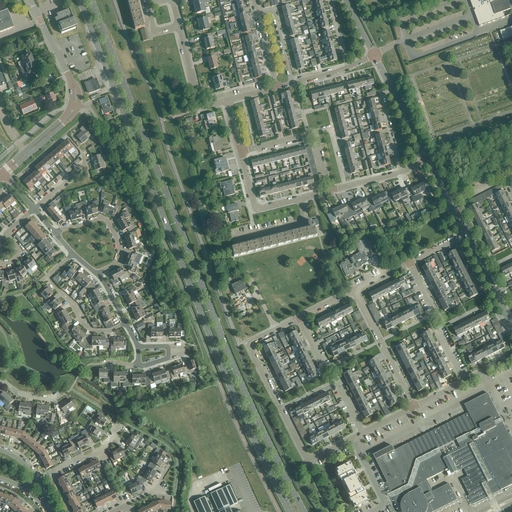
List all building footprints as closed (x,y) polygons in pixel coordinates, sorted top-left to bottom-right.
[(127,0),(135,29),(139,28),(145,27),(137,0),(127,0)] [(499,19),(511,14),(511,12),(508,0),(507,0),(470,0),(473,9),(474,8),(475,10),(474,11),(476,13),(479,21),(480,26),(485,24),(485,23),(487,23),(487,24),(498,20),(497,19),(499,18),(499,19)] [(201,12),(206,11),(203,1),(193,3),(195,10),(196,10),(197,14),(201,13),(201,12)] [(234,4),(236,10),(244,8),(242,2),(236,3),(234,4)] [(59,26),(58,26),(61,34),(77,28),(77,29),(69,8),(70,10),(58,15),(60,20),(58,21),(60,26),(59,26)] [(0,91),(0,87),(6,85),(2,73),(0,74),(0,33),(14,28),(8,10),(0,13),(0,91)] [(283,13),(285,19),(291,17),(290,15),(294,14),(293,10),(283,13)] [(315,21),(315,24),(326,21),(325,15),(318,17),(319,20),(315,21)] [(204,31),(209,29),(206,18),(198,20),(199,24),(198,24),(199,26),(199,27),(201,32),(203,31),(203,32),(204,31)] [(286,25),(287,31),(294,29),(293,26),(297,25),(296,22),(286,25)] [(248,26),(241,27),(242,31),(240,31),(241,34),(250,31),(248,26)] [(511,26),(502,29),(504,39),(511,36),(511,26)] [(294,29),(287,31),(289,37),(295,35),(295,32),(297,31),(297,29),(294,29)] [(321,39),(324,38),(330,36),(329,31),(322,32),(323,35),(320,36),(321,39)] [(210,49),(215,48),(212,36),(207,37),(208,38),(203,39),(203,43),(205,43),(206,50),(210,49)] [(290,40),(291,47),(300,44),(302,44),(301,40),(299,40),(298,38),(290,40)] [(244,44),(245,49),(254,47),(253,41),(246,43),(244,44)] [(77,55),(74,46),(66,49),(69,58),(77,55)] [(245,49),(246,55),(255,53),(254,47),(245,49)] [(325,54),(325,56),(335,54),(333,48),(327,50),(327,53),(325,54)] [(18,63),(20,68),(34,63),(31,54),(27,56),(26,52),(22,53),(23,57),(22,57),(23,61),(18,63)] [(251,61),(257,59),(255,53),(246,55),(248,61),(251,61)] [(335,54),(325,56),(320,58),(320,56),(316,57),(318,65),(322,64),(321,60),(329,58),(330,62),(336,60),(335,54)] [(294,58),(296,64),(302,62),(302,59),(304,59),(304,56),(294,58)] [(216,60),(217,60),(216,57),(208,59),(210,70),(218,68),(216,60)] [(302,62),(296,64),(297,70),(304,68),(303,65),(306,64),(305,62),(302,62)] [(34,63),(20,68),(23,76),(37,71),(34,63)] [(260,71),(254,72),(251,73),(252,79),(254,79),(255,83),(259,82),(258,78),(261,77),(260,71)] [(230,80),(223,82),(221,76),(213,78),(216,90),(227,87),(227,88),(231,87),(230,80)] [(372,77),(365,78),(368,89),(371,88),(370,84),(374,84),(372,77)] [(365,78),(359,80),(361,87),(364,86),(365,90),(368,89),(365,78)] [(85,83),(89,94),(99,90),(96,79),(85,83)] [(348,90),(354,88),(355,88),(353,81),(346,83),(348,90)] [(341,84),(335,86),(337,93),(338,96),(341,96),(340,92),(343,91),(341,84)] [(335,86),(329,88),(330,94),(337,93),(335,86)] [(329,88),(322,89),(325,99),(328,98),(327,95),(330,94),(329,88)] [(322,89),(316,91),(318,98),(318,100),(325,99),(322,89)] [(318,98),(316,91),(310,92),(312,102),(315,101),(315,99),(318,98)] [(280,94),(282,100),(291,98),(289,92),(280,94)] [(40,102),(43,101),(47,98),(49,103),(56,100),(55,100),(56,100),(55,97),(54,97),(52,94),(49,95),(49,94),(39,98),(40,102)] [(110,107),(107,97),(99,100),(103,111),(105,110),(106,114),(114,111),(112,107),(110,107)] [(362,108),(368,107),(375,105),(373,99),(363,101),(364,105),(361,105),(362,108)] [(20,106),(23,115),(37,109),(33,100),(20,106)] [(283,109),(284,112),(293,109),(292,103),(286,105),(286,108),(283,109)] [(251,108),(253,113),(260,112),(262,111),(260,105),(258,106),(251,108)] [(334,109),(336,115),(346,113),(345,109),(341,110),(340,107),(334,109)] [(285,118),(289,117),(295,115),(293,109),(284,112),(285,115),(285,118)] [(366,114),(368,120),(378,117),(376,111),(369,113),(366,114)] [(204,121),(206,130),(217,127),(216,122),(214,113),(211,114),(211,113),(200,115),(202,121),(204,121)] [(336,115),(337,121),(343,119),(343,116),(347,115),(346,113),(336,115)] [(286,121),(287,123),(296,121),(295,115),(289,117),(290,120),(286,121)] [(254,119),(256,125),(263,123),(262,120),(266,119),(265,117),(264,117),(254,119)] [(339,127),(340,133),(346,131),(346,128),(349,127),(348,124),(339,127)] [(76,137),(82,143),(91,135),(84,126),(80,129),(82,132),(76,137)] [(264,129),(258,131),(259,137),(266,135),(265,132),(269,131),(268,128),(264,129)] [(346,131),(340,133),(342,139),(348,137),(346,131)] [(374,142),(377,141),(384,140),(382,134),(375,136),(374,136),(374,138),(373,139),(374,142)] [(213,143),(215,151),(223,149),(220,136),(208,139),(210,144),(213,143)] [(374,149),(378,148),(385,146),(384,140),(377,141),(378,144),(374,145),(374,149)] [(67,141),(62,145),(68,152),(73,148),(67,141)] [(343,144),(345,150),(351,148),(350,146),(354,145),(353,142),(350,142),(343,144)] [(62,145),(58,149),(64,156),(68,152),(62,145)] [(304,148),(298,149),(300,155),(303,155),(304,159),(307,158),(307,156),(306,153),(305,150),(304,148)] [(58,149),(53,153),(59,160),(64,156),(58,149)] [(53,153),(48,157),(55,164),(59,160),(53,153)] [(346,156),(348,162),(354,160),(354,158),(356,157),(356,154),(353,154),(346,156)] [(92,158),(95,170),(105,167),(101,155),(92,158)] [(48,157),(44,161),(50,168),(55,164),(48,157)] [(220,169),(221,172),(229,170),(225,158),(214,161),(216,170),(220,169)] [(389,158),(382,159),(377,160),(379,167),(390,164),(389,158)] [(44,161),(39,165),(46,172),(50,168),(44,161)] [(35,169),(37,171),(41,176),(41,175),(46,172),(39,165),(35,169)] [(356,166),(349,168),(351,174),(357,172),(356,169),(360,168),(359,165),(356,166)] [(37,171),(32,175),(38,182),(43,178),(41,175),(41,176),(37,171)] [(32,175),(28,179),(34,186),(38,182),(32,175)] [(288,180),(288,183),(290,189),(296,188),(294,181),(292,182),(291,178),(287,179),(288,180)] [(34,186),(28,179),(23,183),(29,190),(34,186)] [(223,188),(225,196),(234,194),(231,181),(220,183),(221,188),(223,188)] [(426,182),(417,186),(421,194),(426,191),(427,193),(431,191),(430,189),(426,182)] [(411,187),(407,189),(411,196),(412,197),(414,203),(423,198),(421,194),(417,186),(412,189),(411,187)] [(404,188),(397,191),(401,199),(408,195),(409,197),(411,196),(407,189),(405,190),(404,188)] [(390,192),(387,194),(391,201),(394,200),(395,202),(401,199),(397,191),(391,194),(390,192)] [(495,194),(498,200),(506,196),(503,191),(500,192),(498,193),(495,194)] [(384,193),(377,196),(381,204),(388,200),(389,202),(391,201),(387,194),(385,195),(384,193)] [(9,195),(5,199),(11,205),(15,202),(9,195)] [(370,197),(367,199),(371,206),(373,210),(374,211),(382,207),(381,204),(377,196),(371,199),(370,197)] [(498,200),(501,205),(508,202),(506,196),(498,200)] [(364,198),(357,201),(362,211),(368,208),(370,212),(373,210),(371,206),(367,199),(365,200),(364,198)] [(5,199),(1,202),(4,207),(6,209),(11,205),(5,199)] [(93,205),(90,206),(93,215),(98,213),(97,208),(99,208),(97,199),(94,200),(95,202),(92,202),(93,205)] [(102,213),(108,215),(112,206),(109,205),(109,203),(104,201),(102,207),(104,208),(102,213)] [(351,203),(348,205),(351,211),(353,215),(353,216),(362,211),(357,201),(352,204),(351,203)] [(52,202),(46,208),(48,210),(47,210),(52,217),(57,213),(53,209),(56,206),(52,202)] [(501,205),(504,211),(511,207),(508,202),(501,205)] [(73,208),(74,211),(77,220),(82,218),(81,213),(83,212),(81,206),(81,203),(75,205),(76,207),(73,208)] [(236,211),(239,211),(237,203),(226,206),(228,213),(229,213),(231,222),(239,220),(236,211)] [(87,204),(81,206),(83,212),(86,212),(87,216),(93,215),(90,206),(87,207),(87,204)] [(345,204),(338,207),(343,218),(344,220),(351,217),(353,215),(351,211),(348,205),(345,206),(345,204)] [(469,208),(472,213),(479,210),(476,204),(474,205),(469,208)] [(112,206),(108,215),(114,218),(116,213),(119,214),(121,207),(116,205),(115,207),(112,206)] [(333,212),(330,213),(333,221),(336,220),(335,218),(338,217),(339,220),(343,218),(338,207),(332,210),(333,212)] [(70,209),(65,211),(67,217),(70,217),(71,221),(77,220),(74,211),(71,212),(70,209)] [(472,213),(475,219),(482,215),(479,210),(472,213)] [(117,220),(120,226),(126,222),(125,219),(128,217),(126,212),(120,215),(121,218),(117,220)] [(57,213),(52,217),(58,223),(59,223),(61,225),(66,221),(62,217),(61,218),(57,213)] [(475,219),(478,224),(485,221),(482,215),(475,219)] [(314,226),(319,225),(317,219),(308,221),(309,227),(232,247),(234,257),(317,236),(314,226)] [(25,227),(29,231),(35,226),(32,221),(25,227)] [(478,224),(480,230),(488,226),(485,221),(478,224)] [(126,222),(120,226),(123,231),(127,229),(129,231),(134,228),(131,223),(128,225),(126,222)] [(29,231),(32,236),(39,230),(35,226),(29,231)] [(480,230),(483,235),(490,232),(488,226),(480,230)] [(30,237),(34,241),(43,234),(39,230),(32,236),(30,237)] [(125,238),(127,244),(135,242),(134,238),(137,237),(136,232),(130,233),(130,236),(125,238)] [(483,235),(486,241),(493,237),(490,232),(483,235)] [(34,241),(37,246),(45,240),(46,238),(43,234),(34,241)] [(486,241),(489,247),(496,243),(493,237),(486,241)] [(37,246),(42,250),(49,244),(45,240),(37,246)] [(135,242),(127,244),(129,250),(134,248),(135,251),(141,249),(138,240),(135,242)] [(496,243),(489,247),(492,252),(499,249),(496,243)] [(42,250),(45,255),(53,249),(49,244),(42,250)] [(53,249),(45,255),(47,257),(45,259),(48,263),(53,259),(51,256),(56,253),(53,249)] [(448,254),(451,259),(458,256),(456,250),(448,254)] [(354,269),(368,263),(365,258),(365,259),(364,258),(366,257),(364,252),(360,254),(359,253),(352,256),(352,258),(349,259),(349,260),(348,260),(348,259),(344,260),(345,262),(344,262),(340,264),(340,265),(339,265),(341,269),(342,268),(343,269),(342,270),(346,276),(350,274),(350,275),(356,272),(354,269)] [(129,254),(126,259),(134,262),(135,259),(138,261),(141,255),(135,253),(134,256),(129,254)] [(451,259),(454,265),(461,261),(458,256),(451,259)] [(28,267),(25,270),(28,273),(30,275),(33,272),(37,268),(36,266),(30,259),(24,263),(28,267)] [(137,264),(134,262),(126,259),(124,265),(129,267),(128,270),(134,272),(137,264)] [(454,265),(456,270),(464,267),(461,261),(454,265)] [(422,267),(425,272),(432,268),(429,263),(422,267)] [(18,275),(15,276),(16,280),(17,283),(20,282),(23,281),(24,280),(22,277),(28,273),(25,270),(22,266),(16,270),(18,273),(17,274),(18,275)] [(456,270),(454,272),(455,273),(455,274),(458,273),(459,276),(467,272),(464,267),(456,270)] [(510,274),(506,267),(500,270),(504,277),(510,274)] [(68,277),(71,279),(77,273),(72,268),(69,272),(66,270),(61,276),(65,280),(68,277)] [(121,268),(116,271),(119,278),(122,282),(124,281),(123,280),(129,277),(126,271),(124,273),(121,268)] [(425,272),(427,278),(435,274),(432,268),(425,272)] [(3,278),(2,282),(2,285),(6,285),(6,282),(9,281),(9,282),(16,280),(15,276),(13,271),(6,273),(8,278),(7,278),(3,278)] [(119,278),(116,271),(110,274),(113,279),(110,280),(113,286),(118,283),(117,279),(119,278)] [(459,276),(462,281),(470,278),(467,272),(459,276)] [(76,281),(80,284),(86,278),(81,273),(79,275),(77,273),(71,279),(75,282),(76,281)] [(427,278),(430,283),(438,280),(438,279),(435,274),(427,278)] [(402,277),(396,280),(400,288),(406,285),(404,281),(408,279),(406,275),(402,278),(402,277)] [(81,296),(87,292),(93,287),(90,283),(91,282),(86,278),(80,284),(84,288),(79,294),(81,296)] [(430,283),(433,289),(444,283),(441,278),(438,279),(438,280),(430,283)] [(462,281),(465,287),(472,283),(470,278),(462,281)] [(231,285),(236,294),(248,289),(243,280),(231,285)] [(396,280),(390,283),(394,290),(400,288),(396,280)] [(390,283),(385,286),(389,293),(394,290),(390,283)] [(433,289),(436,294),(443,291),(446,289),(444,283),(433,289)] [(465,287),(468,292),(475,289),(472,283),(465,287)] [(41,295),(46,300),(53,294),(50,291),(52,290),(48,285),(42,290),(44,292),(41,295)] [(123,295),(126,300),(135,295),(133,292),(136,291),(134,286),(127,289),(129,292),(123,295)] [(385,286),(379,288),(383,296),(389,293),(385,286)] [(87,292),(92,300),(100,296),(97,290),(96,291),(93,287),(87,292)] [(379,288),(374,291),(378,299),(383,296),(379,288)] [(436,294),(439,300),(446,296),(445,293),(448,291),(446,289),(443,291),(436,294)] [(461,294),(463,297),(466,295),(466,296),(469,295),(471,298),(478,294),(475,289),(468,292),(465,294),(464,292),(461,294)] [(378,299),(374,291),(368,294),(372,302),(378,299)] [(134,302),(136,305),(142,302),(139,296),(136,298),(135,295),(126,300),(129,305),(134,302)] [(95,306),(96,309),(102,306),(105,305),(103,302),(100,296),(92,300),(90,301),(93,307),(95,306)] [(439,300),(442,305),(451,300),(451,299),(450,298),(448,299),(446,296),(439,300)] [(451,300),(442,305),(444,311),(452,307),(450,304),(453,303),(452,302),(455,300),(454,298),(451,299),(451,300)] [(51,300),(45,304),(44,305),(49,310),(52,308),(55,310),(62,304),(57,299),(53,302),(51,300)] [(132,311),(134,316),(143,311),(142,308),(145,307),(142,302),(136,305),(137,308),(132,311)] [(349,304),(343,307),(347,314),(353,312),(349,304)] [(101,313),(103,317),(110,313),(107,308),(104,309),(102,306),(96,309),(99,314),(101,313)] [(416,306),(410,309),(414,316),(420,313),(416,306)] [(58,315),(61,320),(69,316),(65,310),(64,311),(62,307),(55,312),(57,315),(58,315)] [(343,307),(338,310),(342,317),(347,314),(343,307)] [(410,309),(405,311),(409,319),(414,316),(410,309)] [(338,310),(332,312),(336,320),(342,317),(338,310)] [(143,311),(134,316),(137,321),(143,318),(144,321),(151,318),(154,316),(152,312),(148,314),(148,312),(145,314),(143,311)] [(405,311),(399,314),(403,322),(409,319),(405,311)] [(332,312),(327,315),(331,323),(336,320),(332,312)] [(487,312),(481,315),(485,322),(491,319),(487,312)] [(110,313),(103,317),(105,321),(103,322),(106,327),(112,324),(110,321),(113,319),(110,313)] [(399,314),(394,317),(398,325),(403,322),(399,314)] [(327,315),(322,318),(325,325),(331,323),(327,315)] [(481,315),(476,318),(479,325),(485,322),(481,315)] [(62,327),(65,332),(70,327),(68,324),(72,322),(69,316),(61,320),(64,326),(62,327)] [(394,317),(388,320),(392,327),(398,325),(394,317)] [(325,325),(322,318),(316,321),(320,328),(325,325)] [(476,318),(470,320),(474,328),(479,325),(476,318)] [(392,327),(388,320),(383,323),(384,326),(386,330),(392,327)] [(470,320),(465,323),(468,331),(474,328),(470,320)] [(138,331),(147,327),(144,321),(135,325),(138,331)] [(465,323),(459,326),(463,334),(468,331),(465,323)] [(157,338),(157,328),(154,328),(154,324),(148,324),(148,331),(151,331),(151,338),(157,338)] [(160,328),(157,328),(157,338),(163,338),(163,331),(166,331),(166,324),(163,324),(163,326),(160,326),(160,328)] [(171,324),(166,324),(166,331),(169,331),(169,338),(175,338),(175,327),(175,324),(171,324)] [(178,327),(175,327),(175,338),(181,337),(181,331),(184,331),(184,324),(178,324),(178,327)] [(463,334),(459,326),(454,328),(458,336),(463,334)] [(71,335),(75,338),(81,331),(75,327),(73,330),(70,327),(65,332),(64,332),(70,337),(71,335)] [(81,331),(75,338),(80,343),(79,344),(84,349),(87,342),(84,339),(86,336),(81,331)] [(291,340),(299,336),(296,331),(286,336),(288,342),(291,340)] [(422,342),(424,340),(432,336),(429,331),(421,335),(423,338),(414,342),(415,343),(418,342),(419,344),(422,343),(422,342)] [(364,333),(358,336),(362,343),(367,340),(364,333)] [(294,346),(302,342),(299,336),(291,340),(294,346)] [(358,336),(352,338),(356,346),(362,343),(358,336)] [(424,340),(427,346),(434,342),(432,336),(424,340)] [(497,339),(494,340),(496,343),(499,350),(505,348),(503,344),(506,342),(506,341),(508,340),(506,336),(500,339),(500,340),(498,342),(497,339)] [(92,342),(87,342),(84,349),(92,349),(92,346),(99,346),(98,338),(92,338),(92,342)] [(105,338),(98,338),(99,346),(103,346),(103,348),(109,348),(109,340),(105,340),(105,338)] [(115,348),(124,348),(123,338),(113,338),(114,343),(111,344),(111,351),(115,351),(115,348)] [(345,338),(340,341),(345,351),(351,349),(347,341),(345,338)] [(352,338),(347,341),(351,349),(356,346),(352,338)] [(340,341),(334,343),(340,354),(345,351),(340,341)] [(297,351),(304,347),(302,342),(294,346),(297,351)] [(427,346),(430,351),(437,348),(434,342),(427,346)] [(263,348),(265,353),(273,349),(276,348),(273,343),(263,348)] [(340,354),(334,343),(331,345),(333,348),(330,349),(334,357),(340,354)] [(496,343),(490,346),(494,353),(499,350),(496,343)] [(396,348),(398,353),(406,349),(403,344),(396,348)] [(490,346),(484,349),(488,356),(494,353),(490,346)] [(299,357),(307,353),(304,347),(297,351),(299,357)] [(430,351),(432,357),(440,353),(437,348),(430,351)] [(265,353),(268,359),(276,355),(273,349),(265,353)] [(398,353),(401,359),(409,355),(406,349),(398,353)] [(484,349),(479,351),(483,359),(488,356),(484,349)] [(470,361),(468,363),(469,366),(472,364),(477,362),(475,357),(472,350),(469,352),(471,356),(468,357),(470,361)] [(473,350),(472,350),(477,362),(483,359),(479,351),(476,353),(475,350),(473,350)] [(301,360),(299,361),(300,363),(302,362),(310,359),(307,353),(299,357),(301,360)] [(432,362),(429,364),(430,366),(433,365),(433,363),(443,358),(440,353),(432,357),(434,360),(431,361),(432,362)] [(268,359),(271,364),(279,360),(276,355),(268,359)] [(401,359),(404,364),(411,360),(409,355),(401,359)] [(283,356),(281,358),(281,359),(279,360),(271,364),(274,370),(281,366),(284,364),(282,360),(285,359),(283,356)] [(368,361),(371,367),(379,363),(376,358),(368,361)] [(436,365),(438,368),(445,364),(443,358),(433,363),(433,365),(434,366),(436,365)] [(300,363),(301,366),(303,365),(305,368),(312,364),(310,359),(302,362),(300,363)] [(404,364),(407,370),(414,366),(411,360),(404,364)] [(189,366),(186,367),(188,374),(193,372),(193,370),(196,369),(194,361),(188,363),(189,366)] [(371,367),(374,373),(382,369),(379,363),(371,367)] [(305,368),(308,373),(315,370),(312,364),(305,368)] [(438,375),(441,373),(448,370),(445,364),(438,368),(439,370),(437,372),(438,375)] [(182,365),(177,366),(179,374),(183,373),(183,376),(188,374),(186,367),(183,368),(182,365)] [(179,374),(177,366),(171,368),(172,371),(169,372),(172,379),(177,378),(176,375),(179,374)] [(274,370),(276,375),(284,371),(281,366),(274,370)] [(407,370),(409,375),(417,371),(414,366),(407,370)] [(374,373),(377,378),(384,374),(382,369),(374,373)] [(104,383),(111,383),(111,376),(111,373),(107,373),(107,370),(99,370),(99,379),(104,379),(104,383)] [(164,370),(158,372),(161,381),(167,379),(167,380),(171,379),(168,371),(165,372),(164,370)] [(276,375),(279,381),(287,377),(286,374),(289,373),(287,370),(284,371),(276,375)] [(305,373),(302,375),(303,377),(306,376),(306,377),(309,376),(310,379),(318,375),(315,370),(308,373),(305,375),(305,373)] [(343,374),(346,380),(353,376),(356,375),(356,376),(359,375),(358,372),(360,371),(360,370),(352,374),(350,371),(343,374)] [(438,375),(437,375),(438,378),(442,376),(444,379),(451,375),(448,370),(441,373),(438,375)] [(409,375),(412,381),(420,377),(417,371),(409,375)] [(152,376),(149,377),(150,385),(155,384),(155,383),(161,381),(158,372),(152,374),(152,376)] [(111,376),(111,383),(111,387),(117,387),(117,383),(120,383),(120,373),(114,373),(114,376),(111,376)] [(126,373),(120,373),(120,383),(123,383),(123,387),(129,387),(129,386),(129,378),(129,376),(126,376),(126,373)] [(377,378),(380,383),(387,380),(384,374),(377,378)] [(132,378),(129,378),(129,386),(134,386),(134,384),(139,384),(139,375),(132,376),(132,378)] [(145,375),(139,375),(139,384),(144,384),(144,386),(147,386),(150,385),(149,377),(145,377),(145,375)] [(346,380),(348,386),(356,382),(358,380),(356,376),(356,375),(353,376),(346,380)] [(279,381),(282,386),(290,382),(287,377),(279,381)] [(412,381),(415,386),(423,382),(420,377),(412,381)] [(380,383),(382,389),(390,385),(387,380),(380,383)] [(290,382),(282,386),(285,392),(293,388),(290,382)] [(348,386),(351,391),(359,387),(356,382),(348,386)] [(423,382),(415,386),(418,392),(425,388),(423,382)] [(382,389),(385,395),(393,391),(390,385),(382,389)] [(351,391),(354,396),(361,393),(359,387),(351,391)] [(385,395),(388,400),(395,396),(393,391),(385,395)] [(10,404),(13,401),(5,394),(5,393),(3,392),(0,395),(0,400),(6,406),(4,408),(8,411),(13,406),(10,404)] [(322,395),(325,403),(331,400),(327,393),(322,395)] [(354,396),(357,402),(364,398),(361,393),(354,396)] [(460,417),(467,431),(471,429),(473,433),(474,435),(473,435),(474,438),(473,438),(473,439),(473,440),(473,441),(474,441),(475,441),(476,441),(476,442),(473,444),(493,484),(492,484),(491,485),(491,486),(491,488),(491,489),(491,490),(493,494),(501,490),(511,484),(511,441),(501,419),(488,393),(464,405),(468,413),(460,417)] [(316,398),(320,406),(325,403),(322,395),(316,398)] [(395,396),(388,400),(391,406),(398,402),(395,396)] [(311,401),(314,408),(320,406),(316,398),(311,401)] [(357,402),(359,407),(367,404),(364,398),(357,402)] [(66,412),(73,406),(68,399),(59,406),(63,412),(60,414),(65,420),(67,417),(66,415),(67,414),(66,412)] [(305,404),(309,411),(314,408),(311,401),(305,404)] [(25,415),(30,415),(31,406),(27,406),(28,404),(20,403),(18,412),(25,413),(25,415)] [(300,406),(303,414),(309,411),(305,404),(300,406)] [(359,407),(362,413),(370,409),(367,404),(359,407)] [(370,409),(362,413),(365,418),(373,415),(371,411),(376,408),(378,412),(381,411),(378,405),(375,406),(370,409)] [(40,418),(41,415),(45,415),(45,418),(49,419),(49,421),(53,422),(54,415),(50,414),(50,415),(48,415),(49,407),(37,406),(36,416),(36,418),(39,419),(40,418)] [(299,418),(300,420),(302,419),(303,420),(305,420),(304,420),(306,419),(303,414),(300,406),(294,409),(297,416),(299,418)] [(94,420),(96,422),(103,427),(106,421),(104,420),(106,417),(98,413),(94,420)] [(455,438),(467,431),(460,417),(448,423),(455,438)] [(333,425),(330,427),(334,434),(340,431),(336,424),(334,420),(333,421),(332,421),(333,425)] [(336,424),(340,431),(345,428),(341,421),(336,424)] [(89,432),(97,437),(100,432),(96,429),(98,427),(91,422),(88,427),(91,429),(89,432)] [(325,429),(329,437),(334,434),(330,427),(329,423),(323,426),(325,429)] [(451,440),(455,438),(448,423),(444,425),(451,440)] [(443,444),(451,440),(444,425),(436,429),(443,444)] [(320,432),(323,440),(329,437),(325,429),(320,432)] [(435,448),(443,444),(436,429),(428,434),(435,448)] [(82,436),(80,438),(84,446),(89,443),(87,439),(90,438),(86,430),(83,431),(83,432),(81,432),(81,433),(82,436)] [(312,430),(310,431),(309,431),(311,436),(308,438),(312,445),(318,442),(314,435),(312,430)] [(20,439),(23,442),(28,436),(23,432),(20,439)] [(315,434),(314,435),(318,442),(323,440),(320,432),(315,434)] [(131,435),(128,439),(139,446),(143,439),(135,434),(134,436),(131,435)] [(23,442),(28,446),(32,440),(28,436),(23,442)] [(70,438),(71,439),(74,446),(77,444),(79,448),(84,446),(80,438),(75,440),(73,436),(70,438)] [(374,455),(373,455),(376,460),(383,474),(391,491),(392,491),(409,482),(416,460),(415,458),(431,450),(424,436),(408,444),(400,448),(398,443),(374,455)] [(70,444),(65,446),(69,454),(74,452),(72,448),(75,447),(74,446),(71,439),(68,440),(70,444)] [(139,446),(128,439),(125,444),(129,446),(127,449),(133,452),(136,448),(137,448),(139,446)] [(28,446),(32,449),(37,443),(32,440),(28,446)] [(32,449),(36,452),(41,446),(37,443),(32,449)] [(69,454),(65,446),(62,447),(61,445),(60,445),(59,445),(58,445),(56,446),(60,454),(62,453),(64,457),(69,454)] [(36,452),(39,455),(45,450),(41,446),(36,452)] [(121,448),(116,451),(120,458),(123,457),(124,459),(129,456),(125,450),(123,451),(121,448)] [(463,453),(464,453),(462,449),(443,458),(442,457),(442,456),(441,455),(439,455),(438,454),(437,454),(435,455),(434,455),(422,461),(414,486),(394,496),(402,511),(433,511),(457,500),(449,484),(433,492),(427,480),(448,469),(451,475),(464,469),(460,461),(466,457),(463,453)] [(39,455),(41,460),(48,456),(45,450),(39,455)] [(157,455),(155,458),(163,463),(166,458),(163,456),(164,453),(158,450),(155,454),(157,455)] [(470,450),(464,453),(463,453),(466,457),(460,461),(464,469),(465,472),(466,471),(463,464),(474,458),(470,450)] [(120,458),(116,451),(111,453),(113,456),(110,458),(113,464),(118,462),(117,460),(120,458)] [(41,460),(44,464),(51,461),(48,456),(41,460)] [(152,460),(149,464),(155,468),(157,466),(160,467),(163,463),(155,458),(153,456),(151,459),(152,460)] [(478,466),(474,458),(463,464),(466,471),(465,472),(466,473),(478,466)] [(51,461),(44,464),(46,469),(53,466),(51,461)] [(94,462),(92,462),(98,473),(99,472),(100,470),(99,468),(101,468),(98,461),(95,462),(94,462)] [(90,465),(88,466),(91,472),(93,472),(94,473),(96,474),(98,473),(92,462),(91,463),(90,465)] [(335,470),(354,508),(369,501),(364,492),(364,491),(363,492),(362,489),(363,489),(362,488),(356,475),(355,475),(354,473),(354,472),(349,463),(335,470)] [(148,470),(146,473),(153,477),(156,472),(153,471),(155,468),(149,464),(146,469),(148,470)] [(84,466),(82,467),(88,478),(90,477),(90,475),(89,473),(91,472),(88,466),(85,467),(84,466)] [(481,472),(478,466),(466,473),(467,477),(461,480),(470,496),(476,493),(478,497),(484,494),(480,486),(486,483),(483,476),(484,476),(482,472),(481,472)] [(88,478),(82,467),(81,468),(80,469),(78,471),(81,477),(83,477),(84,478),(86,479),(88,478)] [(141,474),(143,475),(140,479),(142,484),(145,482),(146,483),(147,480),(150,482),(153,477),(146,473),(143,471),(141,474)] [(59,484),(59,485),(71,479),(70,477),(68,477),(67,478),(66,476),(58,480),(59,482),(59,484)] [(62,487),(63,490),(71,486),(70,484),(71,483),(72,481),(71,479),(59,485),(60,487),(62,487)] [(136,483),(133,485),(137,492),(142,490),(140,487),(143,485),(142,484),(140,479),(135,481),(136,483)] [(137,492),(133,485),(130,486),(129,484),(125,487),(128,493),(130,492),(132,495),(137,492)] [(229,485),(221,489),(210,494),(218,511),(219,511),(230,507),(238,504),(229,485)] [(63,493),(64,495),(76,489),(75,487),(73,486),(71,487),(71,486),(63,490),(64,492),(63,493)] [(66,497),(68,499),(75,495),(75,494),(76,493),(77,490),(76,489),(64,495),(65,496),(66,497)] [(108,490),(106,491),(112,502),(114,501),(114,500),(117,498),(113,491),(111,492),(110,491),(108,490)] [(105,496),(103,496),(107,503),(109,502),(110,502),(112,502),(106,491),(105,492),(104,494),(105,496)] [(486,498),(484,494),(478,497),(476,493),(470,496),(474,504),(486,498)] [(4,509),(5,505),(8,497),(3,495),(0,503),(4,504),(2,508),(4,509)] [(68,503),(69,504),(81,498),(80,497),(78,496),(76,497),(75,495),(68,499),(69,502),(68,503)] [(99,495),(97,496),(102,507),(104,506),(104,504),(107,503),(103,496),(102,497),(101,496),(99,495)] [(102,507),(97,496),(95,497),(94,499),(95,500),(93,501),(97,508),(99,507),(101,507),(102,507)] [(5,505),(10,507),(15,498),(10,497),(8,497),(5,505)] [(211,511),(204,497),(193,502),(198,511),(211,511)] [(10,507),(13,510),(19,504),(18,503),(19,502),(15,498),(10,507)] [(71,506),(72,509),(80,505),(79,503),(81,502),(82,500),(81,498),(69,504),(70,506),(71,506)] [(167,501),(164,501),(163,511),(162,511),(165,511),(166,511),(166,510),(170,510),(171,502),(168,502),(167,501)]
